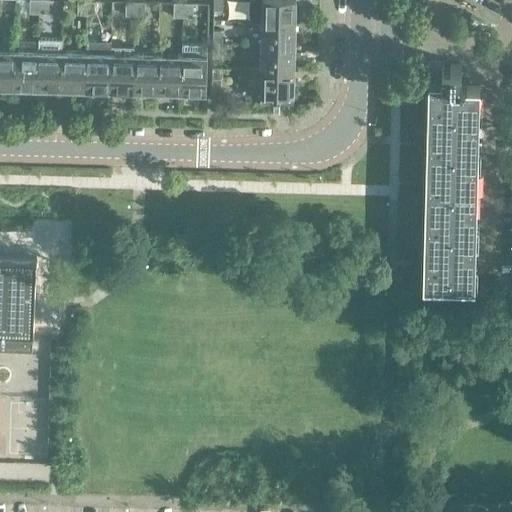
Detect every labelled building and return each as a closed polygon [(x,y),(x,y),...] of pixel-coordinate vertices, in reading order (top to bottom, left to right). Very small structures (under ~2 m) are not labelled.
[(39,13),(39,0),(27,0),(28,13),(39,13)] [(47,0),(39,0),(39,13),(47,13),(47,0)] [(86,14),(86,0),(76,0),(76,14),(86,14)] [(95,0),(86,0),(86,14),(95,15),(95,0)] [(295,0),(262,0),(262,21),(295,22),(295,0)] [(134,16),(135,1),(124,1),(124,15),(134,16)] [(144,1),(135,1),(134,16),(143,16),(144,1)] [(183,17),(183,2),(173,2),(172,17),(183,17)] [(191,2),(183,2),(183,17),(191,17),(191,2)] [(295,46),(295,22),(262,21),(262,45),(295,46)] [(222,29),(213,29),(213,44),(222,44),(222,29)] [(221,57),(222,44),(213,44),(213,56),(221,57)] [(132,90),(133,52),(133,46),(109,45),(109,52),(108,89),(132,90)] [(294,70),(295,46),(262,45),(261,69),(294,70)] [(181,47),(181,53),(182,53),(181,91),(206,92),(205,92),(206,92),(207,48),(181,47)] [(0,86),(13,87),(13,49),(0,48),(0,86)] [(37,87),(38,50),(13,49),(13,87),(37,87)] [(60,88),(62,50),(38,50),(37,87),(60,88)] [(84,89),(85,51),(62,50),(60,88),(84,89)] [(109,52),(85,51),(84,89),(108,89),(109,52)] [(156,91),(157,53),(133,52),(132,90),(156,91)] [(182,53),(181,53),(157,53),(156,91),(181,91),(182,53)] [(427,82),(429,82),(424,288),(436,288),(436,283),(475,285),(475,283),(477,283),(478,263),(475,263),(475,254),(475,245),(476,245),(476,243),(478,243),(479,223),(476,223),(477,214),(476,214),(476,205),(477,205),(477,203),(479,203),(480,183),(477,183),(478,174),(477,174),(477,165),(478,165),(478,163),(480,163),(481,143),(478,143),(479,134),(478,134),(478,125),(479,125),(479,123),(482,123),(482,103),(479,103),(480,83),(465,83),(466,80),(462,80),(462,64),(442,64),(442,59),(430,59),(430,64),(428,64),(427,82)] [(293,103),(294,70),(261,69),(260,102),(293,103)] [(221,78),(212,78),(212,101),(220,101),(221,78)] [(0,337),(11,338),(11,336),(8,336),(10,276),(12,276),(12,275),(0,274),(0,337)] [(58,463),(58,433),(49,433),(49,463),(58,463)]
